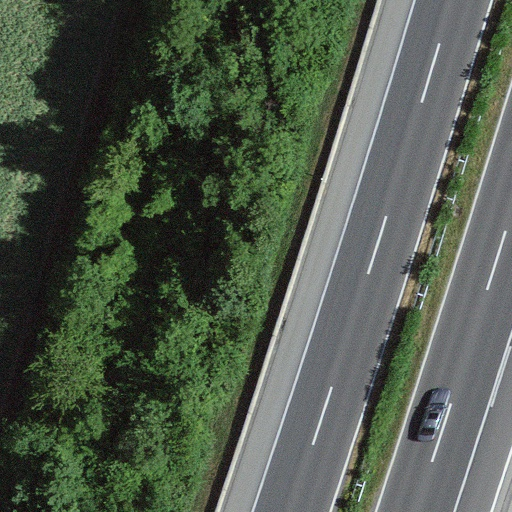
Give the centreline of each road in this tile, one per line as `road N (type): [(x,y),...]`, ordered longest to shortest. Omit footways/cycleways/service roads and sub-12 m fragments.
road 1 (motorway): [(451,0),(289,511)]
road 2 (motorway): [(415,511),(511,208)]
